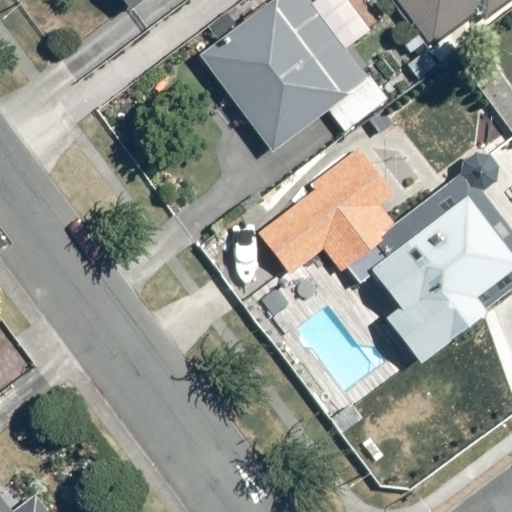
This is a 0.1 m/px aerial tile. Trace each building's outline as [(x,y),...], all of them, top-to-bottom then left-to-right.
[(120,0),(127,10),(140,0),(120,0)] [(367,80),(305,0),(273,0),(199,55),(269,151),(367,80)] [(511,0),(396,0),(431,46),(476,12),(484,22),(511,0)] [(360,151),(256,231),(286,271),(320,246),(350,285),(368,272),(394,306),(381,315),(417,363),(511,289),(511,234),(462,171),(393,222),(380,206),(394,195),(360,151)] [(10,508),(0,495),(0,511),(46,511),(32,493),(10,508)]
